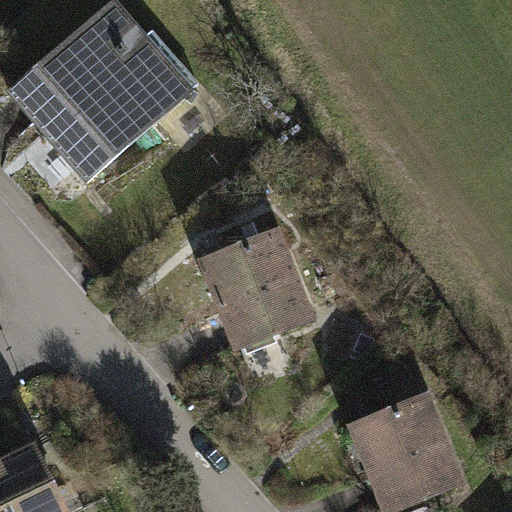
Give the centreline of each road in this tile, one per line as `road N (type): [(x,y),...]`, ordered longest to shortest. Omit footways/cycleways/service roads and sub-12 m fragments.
road 1 (residential): [(81,320),(243,511)]
road 2 (residential): [(0,223),(81,320)]
